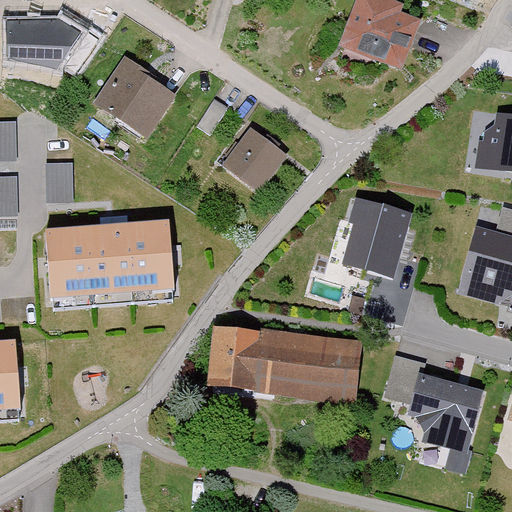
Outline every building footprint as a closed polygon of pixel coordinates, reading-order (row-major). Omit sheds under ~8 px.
[(420,20),(400,13),(403,4),(391,0),(353,0),(335,51),(400,74),(420,20)] [(57,17),(7,20),(7,55),(57,69),(82,33),(57,17)] [(153,78),(124,58),(93,105),(145,141),(173,100),(149,83),(153,78)] [(210,136),(228,109),(214,99),(196,126),(210,136)] [(511,173),(511,114),(483,110),(474,168),(511,173)] [(16,120),(0,120),(0,160),(17,160),(16,120)] [(287,155),(250,127),(223,164),(259,191),(287,155)] [(73,161),(45,162),(46,204),(74,204),(73,161)] [(17,175),(0,175),(0,216),(18,216),(17,175)] [(339,262),(393,277),(411,213),(357,198),(339,262)] [(511,215),(495,211),(490,234),(467,228),(450,297),(498,309),(501,296),(511,298),(511,215)] [(45,225),(51,300),(176,289),(169,214),(45,225)] [(412,281),(397,279),(395,291),(384,289),(380,318),(406,322),(412,281)] [(355,407),(362,345),(214,329),(207,390),(355,407)] [(14,339),(0,339),(0,412),(21,411),(14,339)] [(403,421),(413,424),(416,433),(423,439),(421,448),(449,455),(444,471),(467,477),(472,455),(466,453),(481,394),(424,380),(427,368),(395,359),(384,402),(407,408),(403,421)]
